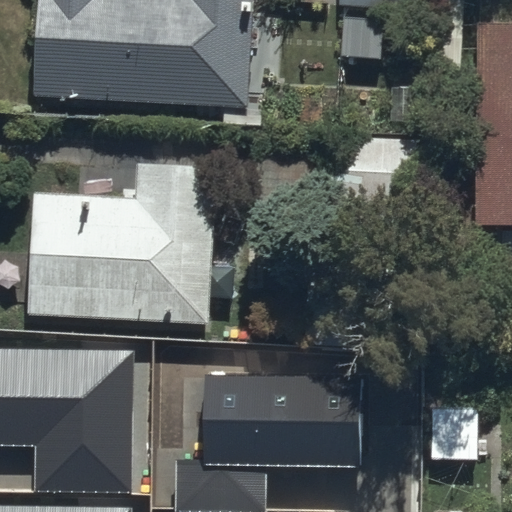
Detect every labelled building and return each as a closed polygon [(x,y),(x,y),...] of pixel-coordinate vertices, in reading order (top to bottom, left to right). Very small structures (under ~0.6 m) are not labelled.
[(255,115),(260,0),(45,0),(46,2),(41,104),(255,115)] [(421,0),(337,0),(337,7),(421,10),(421,0)] [(464,0),(433,0),(434,70),(466,69),(464,0)] [(511,236),(511,35),(476,36),(481,237),(511,236)] [(425,146),(322,142),(318,238),(421,242),(425,146)] [(214,334),(223,170),(141,165),(139,205),(39,200),(32,325),(132,330),(214,334)] [(128,354),(0,351),(0,444),(36,445),(35,488),(126,490),(128,354)] [(179,460),(178,507),(261,509),(262,457),(359,459),(361,377),(208,374),(206,461),(179,460)] [(477,417),(431,416),(431,468),(477,468),(477,417)] [(413,511),(414,471),(371,471),(370,511),(413,511)]
